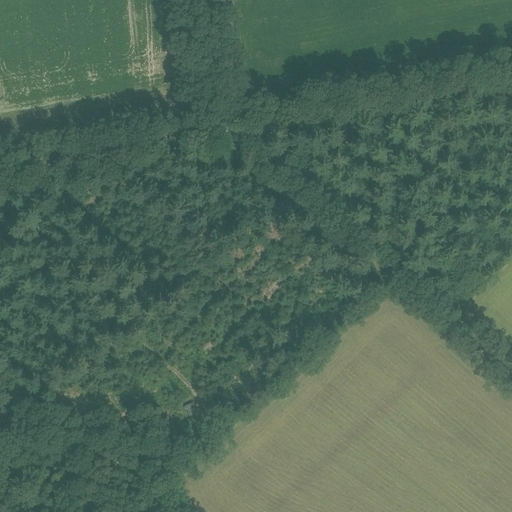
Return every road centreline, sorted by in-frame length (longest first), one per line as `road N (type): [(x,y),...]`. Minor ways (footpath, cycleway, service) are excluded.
road 1 (unclassified): [(0,169),(511,78)]
road 2 (track): [(234,129),(226,0)]
